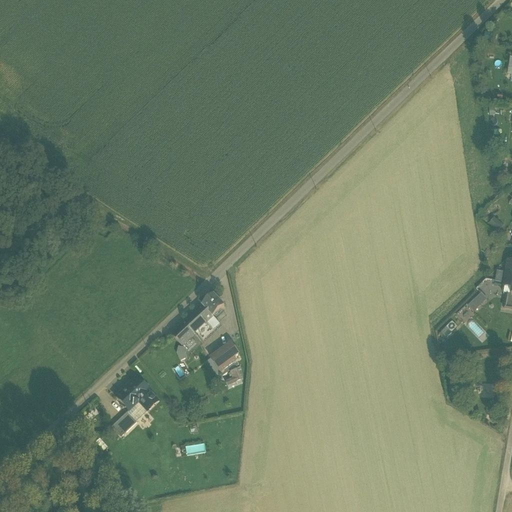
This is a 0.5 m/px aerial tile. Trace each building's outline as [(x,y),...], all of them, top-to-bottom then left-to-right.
[(489,223),(500,232),(505,226),(494,218),(489,223)] [(511,293),(511,286),(505,285),(503,296),(507,297),(511,297),(511,293)] [(467,306),(473,312),(486,299),(480,293),(467,306)] [(224,307),(214,297),(202,307),(213,318),(215,316),(224,307)] [(458,313),(465,320),(473,313),(466,305),(458,313)] [(224,324),(215,316),(213,318),(202,307),(173,335),(184,346),(201,329),(209,338),(224,324)] [(449,327),(444,331),(450,338),(454,334),(449,327)] [(238,353),(231,344),(211,360),(218,369),(233,358),(238,353)] [(177,360),(185,360),(184,347),(176,347),(177,360)] [(237,364),(233,358),(218,369),(223,376),(237,364)] [(229,389),(244,385),(242,371),(233,373),(234,381),(228,383),(229,389)] [(124,390),(115,398),(129,413),(135,407),(134,405),(140,400),(149,410),(157,402),(136,380),(125,391),(124,390)] [(135,423),(149,410),(140,400),(134,405),(135,407),(129,413),(127,415),(135,423)] [(112,427),(122,437),(136,424),(135,423),(127,415),(126,414),(112,427)]
